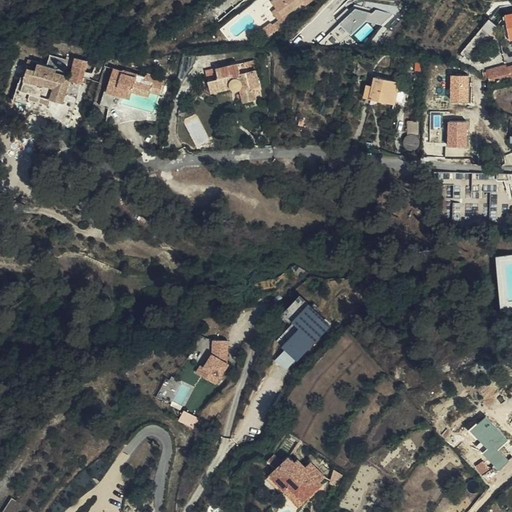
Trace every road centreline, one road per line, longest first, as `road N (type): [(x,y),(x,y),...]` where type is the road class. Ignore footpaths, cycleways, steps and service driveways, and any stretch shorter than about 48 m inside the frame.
road 1 (unclassified): [(511,168),(403,165),(374,153),(195,159)]
road 2 (unclassified): [(195,159),(109,163),(76,151)]
